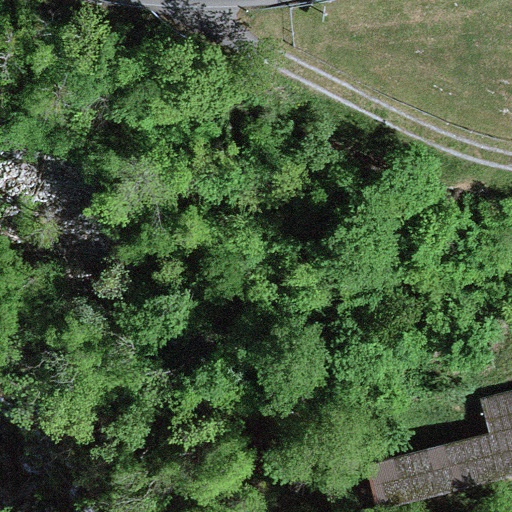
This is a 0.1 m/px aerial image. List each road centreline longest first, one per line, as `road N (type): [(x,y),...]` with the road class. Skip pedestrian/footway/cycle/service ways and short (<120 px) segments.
road 1 (track): [(192,0),(378,109),(511,147)]
road 2 (track): [(511,484),(389,500)]
